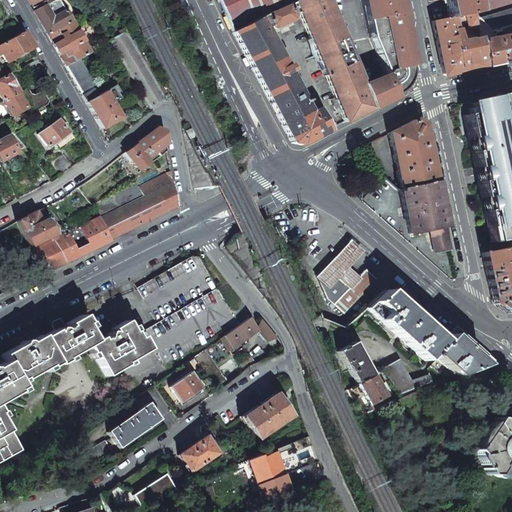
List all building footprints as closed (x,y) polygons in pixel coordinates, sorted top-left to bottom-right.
[(33,12),(48,3),(46,0),(32,8),(33,12)] [(46,33),(69,21),(56,0),(46,0),(48,3),(33,12),(46,33)] [(216,0),(220,9),(231,33),(259,18),(292,2),(297,0),(216,0)] [(361,86),(324,0),(297,0),(292,2),(295,8),(343,123),(371,109),(361,86)] [(400,20),(395,0),(360,0),(369,37),(384,74),(361,86),(371,109),(394,96),(393,93),(397,90),(401,86),(404,82),(406,77),(406,72),(406,66),(410,65),(400,20)] [(443,0),(448,17),(454,16),(473,12),(470,0),(443,0)] [(272,29),(291,20),(291,19),(292,16),(289,11),(295,8),(292,2),(259,18),(264,29),(268,27),(269,28),(272,29)] [(511,9),(479,19),(491,31),(511,25),(511,9)] [(0,18),(3,24),(14,18),(11,12),(0,18)] [(476,27),(473,12),(454,16),(455,22),(465,21),(467,28),(476,27)] [(435,42),(442,74),(443,76),(445,76),(459,73),(460,42),(455,22),(454,16),(448,17),(431,21),(435,42)] [(315,109),(309,113),(303,100),(264,29),(259,18),(231,33),(272,110),(290,143),(300,145),(327,132),(323,123),(323,122),(320,117),(319,116),(315,109)] [(78,58),(88,53),(70,20),(69,21),(46,33),(65,66),(78,58)] [(161,99),(163,98),(126,31),(110,40),(112,43),(149,109),(161,99)] [(0,53),(5,62),(31,47),(22,32),(0,44),(0,53)] [(511,34),(479,41),(485,67),(503,63),(511,61),(511,34)] [(469,40),(460,42),(459,73),(461,72),(485,67),(479,41),(479,39),(469,41),(469,40)] [(92,86),(94,85),(78,58),(65,66),(80,94),(92,86)] [(28,74),(42,66),(38,59),(24,67),(28,74)] [(32,80),(45,72),(42,66),(28,74),(32,80)] [(0,99),(1,101),(17,93),(7,75),(0,78),(0,99)] [(100,130),(120,118),(111,101),(121,96),(115,85),(97,96),(85,102),(100,130)] [(85,102),(97,96),(92,86),(80,94),(85,102)] [(25,89),(17,93),(1,101),(9,117),(18,112),(27,126),(38,119),(33,111),(44,105),(45,101),(41,93),(37,92),(32,95),(29,94),(25,89)] [(483,226),(487,243),(488,243),(511,237),(511,188),(510,179),(506,180),(499,153),(504,152),(501,138),(504,137),(500,121),(511,118),(511,92),(476,100),(478,107),(465,110),(467,115),(459,116),(472,174),(483,226)] [(303,100),(309,113),(315,109),(309,97),(303,100)] [(499,153),(506,180),(510,179),(511,188),(511,118),(500,121),(504,137),(501,138),(504,152),(499,153)] [(53,142),(65,133),(55,120),(36,134),(46,148),(53,142)] [(398,189),(435,182),(428,151),(422,125),(414,120),(388,133),(398,189)] [(121,154),(136,170),(146,162),(143,159),(165,143),(163,131),(156,128),(121,154)] [(59,150),(73,139),(68,131),(65,133),(53,142),(59,150)] [(0,160),(15,153),(7,136),(0,139),(0,160)] [(136,170),(138,173),(167,151),(165,143),(143,159),(146,162),(136,170)] [(69,168),(71,166),(62,154),(50,164),(58,176),(69,168)] [(97,218),(108,241),(177,206),(170,171),(138,187),(135,181),(91,206),(93,209),(97,218)] [(428,230),(445,226),(439,202),(435,182),(398,189),(407,234),(428,230)] [(15,222),(27,246),(51,234),(51,233),(39,210),(20,219),(15,222)] [(27,246),(36,266),(44,262),(47,270),(78,255),(108,241),(97,218),(54,238),(51,234),(27,246)] [(433,253),(449,249),(445,226),(428,230),(433,253)] [(348,240),(323,267),(344,285),(351,285),(358,277),(348,268),(362,251),(348,240)] [(485,271),(492,304),(507,314),(511,312),(511,246),(481,253),(485,271)] [(198,257),(190,256),(136,288),(156,323),(144,330),(153,346),(226,305),(198,257)] [(40,274),(47,270),(44,262),(36,266),(40,274)] [(344,314),(374,279),(364,270),(358,277),(351,285),(344,285),(323,267),(315,276),(327,299),(344,314)] [(382,290),(365,309),(424,361),(428,357),(441,341),(382,290)] [(0,458),(15,450),(4,432),(6,431),(0,419),(0,400),(15,392),(14,390),(19,387),(17,383),(48,365),(49,366),(53,364),(54,366),(62,361),(61,360),(85,346),(105,377),(125,365),(124,363),(148,349),(141,337),(137,338),(133,331),(131,332),(125,321),(110,329),(113,334),(112,333),(110,332),(109,332),(108,333),(107,335),(107,337),(101,340),(100,338),(93,341),(86,329),(87,328),(80,315),(65,324),(67,328),(62,331),(60,329),(60,328),(58,328),(55,330),(54,332),(54,334),(53,330),(40,338),(39,335),(26,343),(26,342),(24,341),(22,341),(21,342),(21,344),(0,355),(4,361),(0,363),(0,458)] [(220,339),(231,355),(235,352),(232,348),(256,330),(248,318),(220,339)] [(256,330),(266,342),(276,338),(260,320),(256,330)] [(454,376),(493,361),(457,328),(454,326),(441,341),(428,357),(430,359),(432,356),(454,376)] [(371,410),(393,401),(389,394),(384,397),(352,342),(351,343),(350,341),(337,349),(338,351),(337,351),(371,410)] [(193,358),(217,391),(228,383),(203,350),(193,358)] [(240,364),(244,370),(249,366),(268,359),(261,350),(251,358),(249,356),(240,364)] [(397,395),(429,383),(426,376),(409,382),(396,360),(381,369),(397,395)] [(168,387),(180,403),(202,388),(190,371),(168,387)] [(241,417),(257,439),(290,416),(274,394),(241,417)] [(85,452),(94,463),(118,448),(159,420),(147,403),(106,432),(110,438),(85,452)] [(511,418),(507,418),(502,419),(496,418),(492,423),(491,424),(487,427),(485,429),(484,431),(483,432),(480,438),(479,442),(479,444),(476,450),(479,455),(480,459),(483,464),(486,469),(488,475),(495,475),(497,476),(502,478),(510,479),(511,478),(511,418)] [(178,455),(190,472),(215,453),(204,436),(178,455)] [(274,450),(275,453),(289,447),(288,444),(274,450)] [(246,461),(264,507),(291,496),(288,487),(287,485),(275,453),(274,450),(246,461)] [(132,495),(139,506),(175,491),(163,474),(132,495)] [(288,487),(291,496),(314,487),(311,477),(288,487)] [(106,492),(117,507),(128,493),(128,492),(121,490),(116,486),(106,492)]
